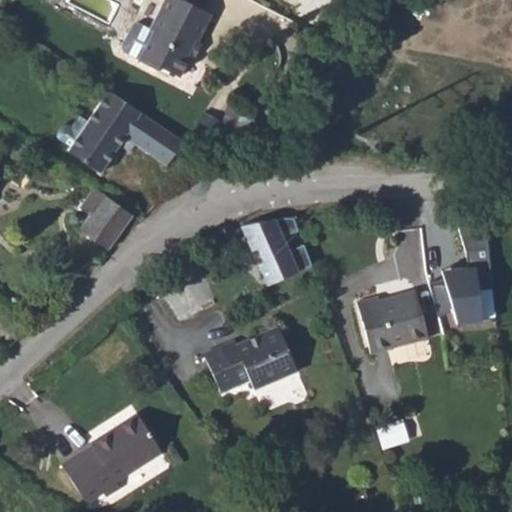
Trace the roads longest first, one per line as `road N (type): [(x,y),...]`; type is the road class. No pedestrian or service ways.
road 1 (residential): [(0,384),(123,273),(213,214),(268,198)]
road 2 (residential): [(268,198),(511,177)]
road 3 (unclassified): [(268,198),(288,138),(367,0)]
